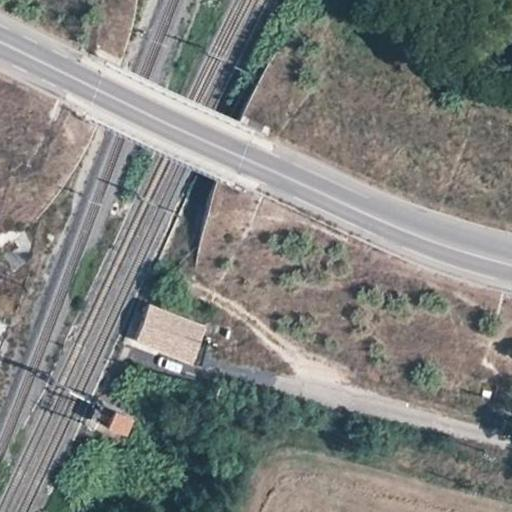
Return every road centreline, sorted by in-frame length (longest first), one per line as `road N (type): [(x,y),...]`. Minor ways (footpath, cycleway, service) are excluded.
road 1 (tertiary): [(511,265),(431,243),(0,49)]
road 2 (track): [(231,367),(511,432)]
